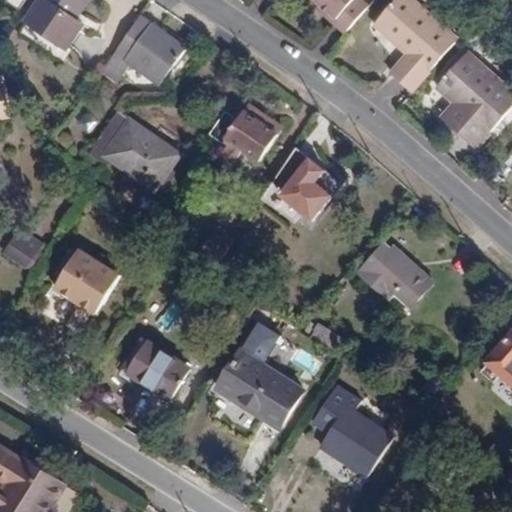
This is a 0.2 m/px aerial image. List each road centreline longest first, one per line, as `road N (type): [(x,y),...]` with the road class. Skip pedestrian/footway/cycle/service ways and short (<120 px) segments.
road 1 (residential): [(250,26),(367,104),(511,236)]
road 2 (residential): [(212,511),(0,378)]
